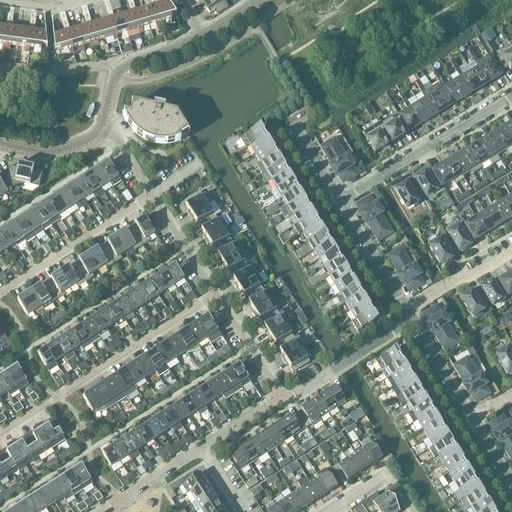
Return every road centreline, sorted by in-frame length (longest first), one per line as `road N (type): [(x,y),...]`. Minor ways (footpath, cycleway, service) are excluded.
road 1 (residential): [(0,434),(216,291)]
road 2 (residential): [(341,199),(511,96)]
road 3 (residential): [(0,293),(153,192)]
road 4 (tertiary): [(204,34),(127,65),(114,77),(101,128)]
road 5 (residential): [(283,396),(411,315)]
road 6 (residential): [(411,315),(341,199)]
road 7 (residential): [(283,396),(216,291)]
road 8 (residential): [(100,511),(202,445)]
road 9 (residential): [(411,315),(458,278),(511,252)]
